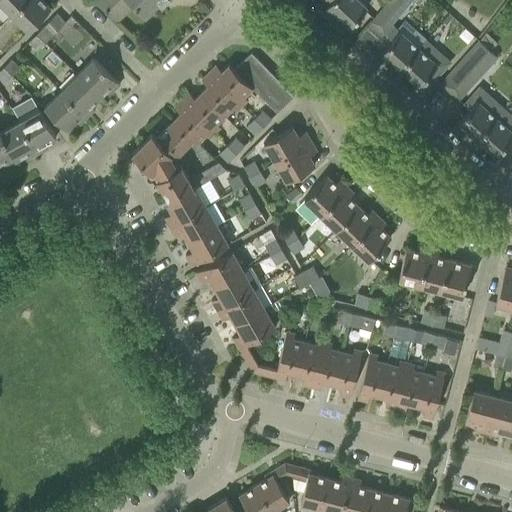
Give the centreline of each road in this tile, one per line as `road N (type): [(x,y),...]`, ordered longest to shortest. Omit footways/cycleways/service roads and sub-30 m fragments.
road 1 (residential): [(232,407),(511,479)]
road 2 (residential): [(81,176),(198,380),(232,407)]
road 3 (residential): [(511,239),(429,219),(406,205),(349,150),(314,90)]
road 4 (residential): [(511,202),(360,67),(341,68),(314,90)]
road 5 (residential): [(151,511),(206,478),(232,407)]
road 6 (residential): [(160,91),(74,0)]
